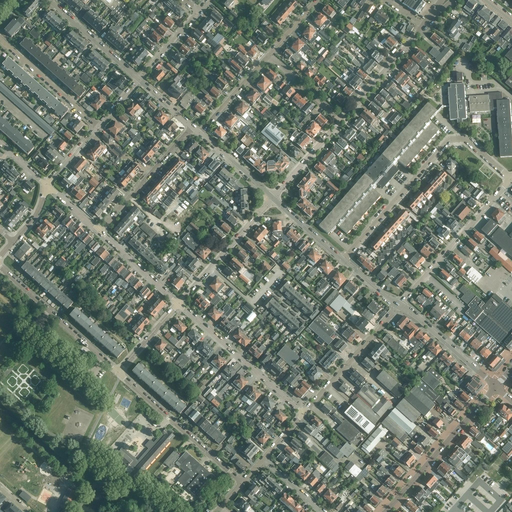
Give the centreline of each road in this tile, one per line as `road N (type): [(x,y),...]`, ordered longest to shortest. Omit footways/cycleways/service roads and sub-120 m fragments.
road 1 (residential): [(342,260),(447,141),(464,139),(511,179)]
road 2 (residential): [(511,179),(398,305)]
road 3 (residential): [(178,303),(303,413)]
road 4 (secondary): [(385,511),(495,386)]
road 5 (residential): [(241,482),(118,373)]
road 6 (residential): [(118,373),(0,267)]
road 7 (residential): [(398,305),(303,413)]
road 8 (residential): [(178,303),(271,198)]
road 9 (residential): [(99,126),(0,39)]
road 10 (residential): [(338,120),(423,26)]
road 11 (residential): [(495,386),(398,305)]
